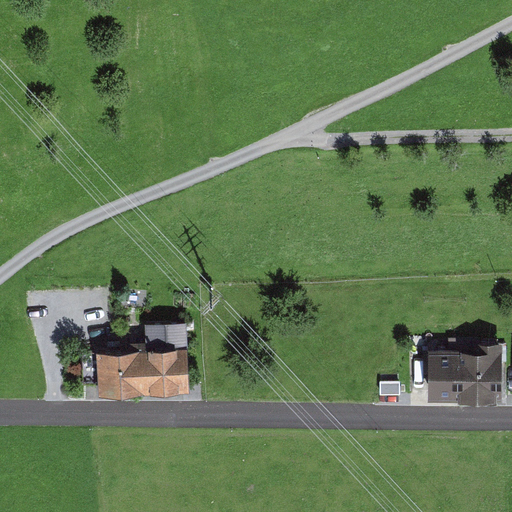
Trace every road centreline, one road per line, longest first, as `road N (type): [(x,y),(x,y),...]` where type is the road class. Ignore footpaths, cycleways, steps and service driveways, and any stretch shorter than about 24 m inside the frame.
road 1 (track): [(511,32),(292,142),(36,249),(0,278)]
road 2 (tertiary): [(0,414),(511,419)]
road 3 (track): [(292,142),(511,133)]
